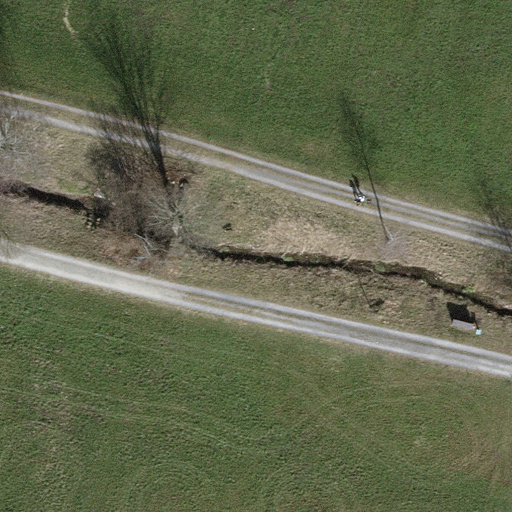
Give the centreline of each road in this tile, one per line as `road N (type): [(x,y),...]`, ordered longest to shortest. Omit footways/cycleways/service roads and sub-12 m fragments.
road 1 (track): [(0,104),(511,241)]
road 2 (track): [(511,370),(0,252)]
